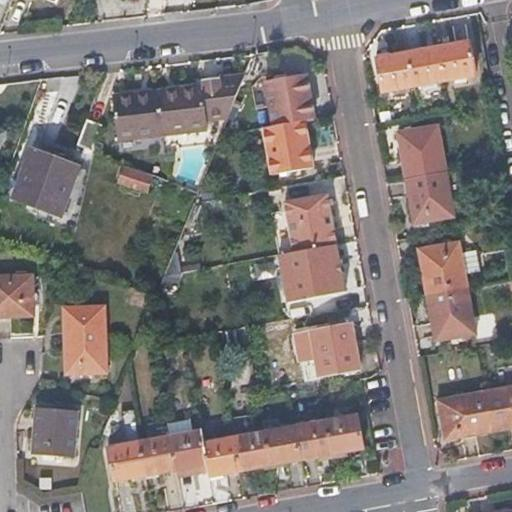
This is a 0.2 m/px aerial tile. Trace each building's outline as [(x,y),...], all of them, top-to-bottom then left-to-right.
[(467,41),(437,47),(443,79),(473,74),(467,41)] [(443,79),(437,47),(407,52),(413,85),(443,79)] [(413,85),(407,52),(376,58),(382,91),(413,85)] [(218,82),(242,80),(245,72),(217,76),(218,82)] [(304,121),(313,119),(304,73),(265,81),(273,126),(304,121)] [(156,90),(161,134),(204,129),(204,118),(229,115),(242,80),(218,82),(217,76),(199,77),(199,84),(156,90)] [(115,139),(161,134),(156,90),(110,95),(115,139)] [(273,126),(264,128),(272,174),(312,166),(304,121),(273,126)] [(407,176),(447,169),(439,125),(399,132),(407,176)] [(83,127),(74,155),(89,160),(99,133),(83,127)] [(42,208),(62,215),(79,167),(32,150),(14,198),(42,208)] [(455,215),(447,169),(407,176),(415,222),(455,215)] [(123,173),(119,186),(147,194),(151,181),(123,173)] [(292,252),(335,244),(326,194),(283,202),(292,252)] [(58,226),(62,215),(42,208),(38,218),(58,226)] [(103,264),(126,270),(132,246),(111,240),(103,264)] [(420,248),(428,293),(467,286),(459,240),(420,248)] [(292,252),(280,255),(288,301),(344,291),(335,244),(292,252)] [(160,290),(175,295),(188,261),(173,255),(160,290)] [(0,276),(0,316),(35,315),(34,276),(0,276)] [(467,286),(428,293),(436,339),(475,331),(467,286)] [(67,374),(109,372),(108,310),(67,311),(68,325),(66,325),(67,374)] [(359,368),(351,322),(311,329),(320,376),(359,368)] [(511,385),(482,391),(489,429),(511,424),(511,385)] [(444,437),(489,429),(482,391),(437,399),(444,437)] [(39,407),(34,453),(76,456),(80,411),(39,407)] [(143,476),(135,427),(131,409),(123,411),(128,443),(110,447),(115,481),(143,476)] [(356,413),(325,418),(331,452),(361,446),(356,413)] [(331,452),(325,418),(294,424),(300,458),(331,452)] [(168,435),(165,422),(135,427),(143,476),(174,470),(168,435)] [(294,424),(264,430),(270,464),(300,458),(294,424)] [(202,442),(200,430),(168,435),(174,470),(176,477),(195,473),(194,466),(206,464),(202,442)] [(264,430),(233,436),(239,469),(270,464),(264,430)] [(239,469),(233,436),(202,442),(206,464),(208,475),(239,469)]
